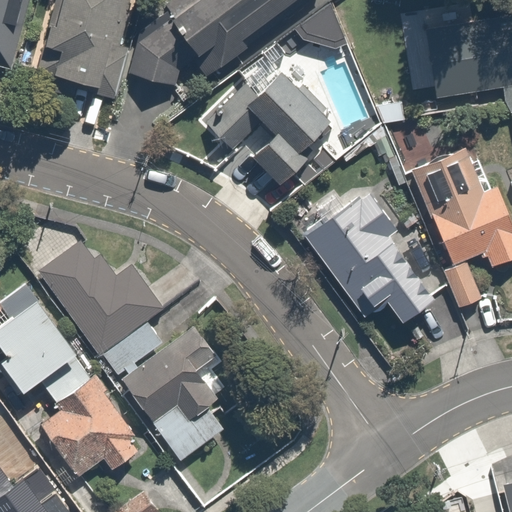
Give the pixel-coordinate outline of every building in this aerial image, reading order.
[(0,0),(0,67),(20,73),(39,0),(0,0)] [(69,0),(48,80),(122,100),(137,47),(128,45),(139,0),(69,0)] [(131,69),(143,83),(176,85),(210,59),(223,76),(318,0),(173,0),(143,24),(131,69)] [(464,41),(434,48),(447,103),(511,87),(511,26),(499,30),(505,56),(470,64),(464,41)] [(256,97),(244,83),(196,124),(229,163),(258,139),(298,186),(351,141),(290,68),(256,97)] [(469,133),(403,160),(465,312),(491,301),(480,275),(511,261),(511,204),(491,155),(480,159),(469,133)] [(352,158),(376,191),(399,174),(374,141),(352,158)] [(368,197),(311,240),(356,300),(365,292),(383,316),(396,306),(414,331),(449,305),(409,251),(417,245),(376,191),(368,197)] [(43,267),(124,386),(130,382),(177,350),(152,314),(167,303),(137,260),(116,274),(89,235),(43,267)] [(45,276),(0,306),(0,333),(17,359),(9,365),(31,398),(49,386),(59,401),(103,372),(108,369),(45,276)] [(177,350),(130,382),(185,463),(242,424),(206,372),(230,356),(210,328),(177,350)] [(156,449),(103,372),(59,401),(40,415),(87,484),(127,458),(132,465),(156,449)] [(68,511),(16,437),(0,447),(0,511),(68,511)] [(185,511),(188,510),(163,473),(108,510),(109,511),(185,511)]
